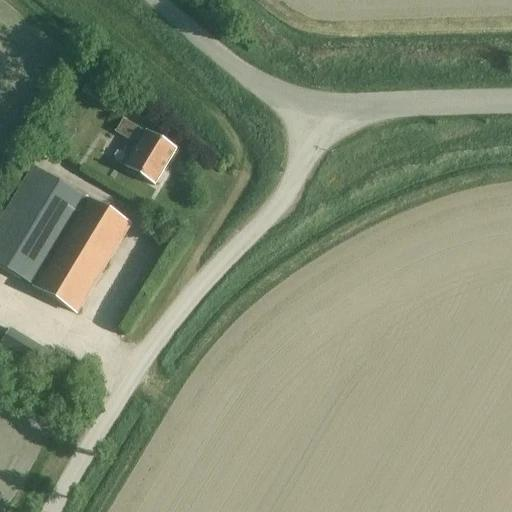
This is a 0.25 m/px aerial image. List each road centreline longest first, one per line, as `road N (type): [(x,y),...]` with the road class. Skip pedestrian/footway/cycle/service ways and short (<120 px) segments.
road 1 (unclassified): [(52,511),(139,365),(293,192),(308,109)]
road 2 (track): [(511,21),(332,25),(304,20),(275,0)]
road 3 (unclassified): [(308,109),(511,102)]
road 4 (unclassified): [(308,109),(270,95),(208,53),(148,0)]
